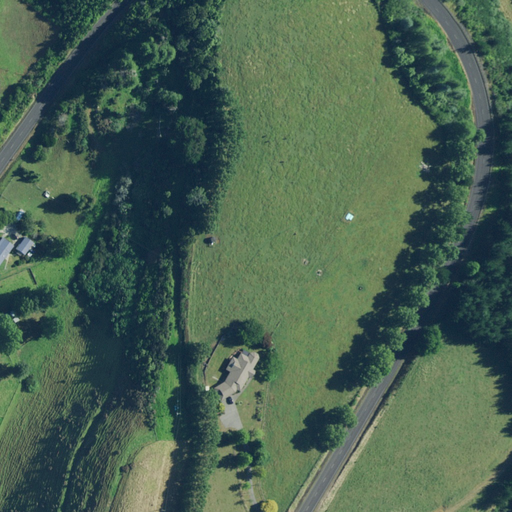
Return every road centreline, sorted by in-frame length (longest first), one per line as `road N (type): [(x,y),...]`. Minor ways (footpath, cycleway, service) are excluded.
road 1 (tertiary): [(305,511),(442,283),(479,192),(481,96),(456,37),(429,0)]
road 2 (tertiary): [(128,0),(0,164)]
